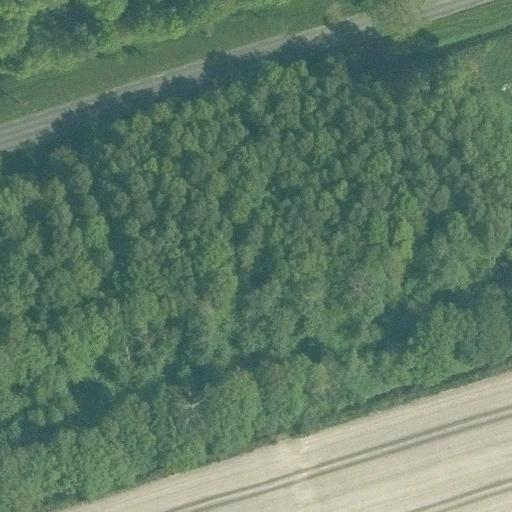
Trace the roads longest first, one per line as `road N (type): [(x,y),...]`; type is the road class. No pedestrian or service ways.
road 1 (track): [(0,368),(283,291),(511,242)]
road 2 (primary): [(0,144),(447,0)]
